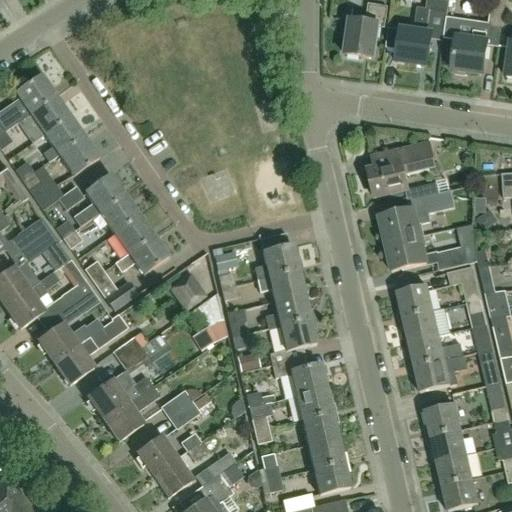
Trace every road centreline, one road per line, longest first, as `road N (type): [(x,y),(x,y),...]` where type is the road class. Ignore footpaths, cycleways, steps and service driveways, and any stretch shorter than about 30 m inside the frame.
road 1 (residential): [(399,511),(309,106)]
road 2 (residential): [(511,130),(309,106)]
road 3 (residential): [(111,511),(17,395)]
